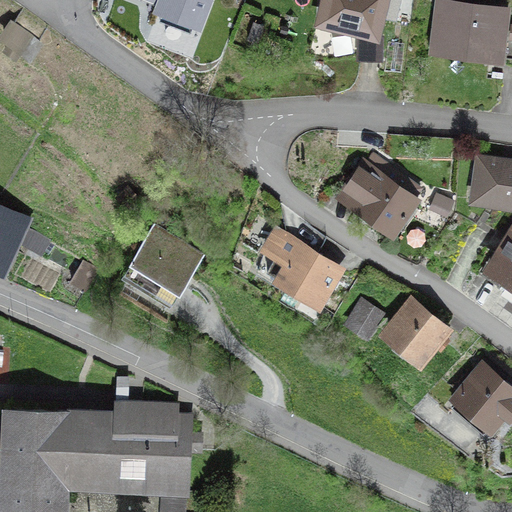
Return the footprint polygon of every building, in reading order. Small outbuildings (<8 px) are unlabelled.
[(150,0),(160,3),(156,14),(201,30),(212,0),(150,0)] [(319,0),(314,24),(379,39),(387,0),(319,0)] [(443,0),(435,0),(429,54),(504,64),(511,8),(443,0)] [(7,16),(0,25),(0,35),(25,55),(37,38),(7,16)] [(511,158),(479,154),(472,204),(511,209),(511,158)] [(361,159),(334,197),(391,236),(418,198),(361,159)] [(0,203),(0,276),(7,280),(37,222),(0,203)] [(128,267),(179,300),(209,255),(158,221),(128,267)] [(348,266),(276,221),(260,246),(279,258),(269,275),(321,308),(348,266)] [(511,227),(487,264),(511,281),(511,227)] [(413,293),(380,330),(420,366),(453,330),(413,293)] [(363,298),(345,324),(367,339),(385,314),(363,298)] [(484,368),(453,405),(484,431),(501,411),(508,417),(511,413),(511,391),(511,390),(511,385),(507,382),(504,385),(484,368)] [(2,410),(0,476),(0,511),(71,511),(73,487),(188,491),(191,416),(2,410)]
